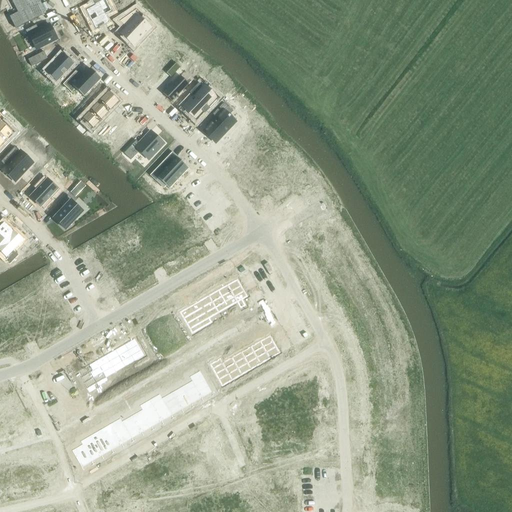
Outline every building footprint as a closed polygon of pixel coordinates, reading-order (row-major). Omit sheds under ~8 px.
[(16,0),(22,10),(9,17),(15,29),(42,15),(38,7),(42,5),(38,0),(16,0)] [(94,5),(85,10),(95,29),(108,22),(105,15),(111,12),(104,0),(91,0),(94,5)] [(137,16),(120,34),(132,46),(149,28),(137,16)] [(36,25),(25,31),(28,36),(35,49),(56,39),(50,25),(38,31),(36,25)] [(154,51),(137,69),(150,82),(167,64),(154,51)] [(41,53),(26,61),(29,68),(45,60),(41,53)] [(63,54),(45,72),(56,83),(73,64),(63,54)] [(175,64),(166,74),(170,78),(180,68),(175,64)] [(75,72),(63,84),(69,90),(73,86),(84,97),(102,79),(90,68),(81,78),(75,72)] [(167,89),(162,94),(171,102),(176,97),(188,85),(179,76),(167,89)] [(193,98),(183,108),(196,120),(216,100),(203,87),(202,88),(198,84),(189,93),(193,98)] [(108,92),(80,120),(91,131),(118,102),(108,92)] [(223,111),(206,129),(218,141),(235,123),(223,111)] [(115,120),(108,128),(121,141),(127,135),(128,137),(135,130),(133,129),(139,122),(136,119),(136,118),(135,118),(131,115),(132,114),(131,114),(130,113),(119,124),(115,120)] [(0,146),(12,134),(0,121),(0,120),(3,117),(0,114),(0,146)] [(150,132),(135,148),(148,160),(163,144),(150,132)] [(241,137),(225,153),(236,164),(241,159),(242,160),(247,154),(247,153),(252,147),(241,137)] [(11,161),(2,171),(15,183),(33,164),(20,152),(19,153),(14,148),(7,157),(11,161)] [(172,152),(150,175),(157,182),(159,179),(169,189),(189,168),(172,152)] [(252,170),(245,178),(256,189),(262,183),(262,184),(269,177),(269,176),(275,169),(263,158),(258,153),(247,165),(252,170)] [(50,162),(43,170),(48,176),(56,168),(50,162)] [(36,191),(30,197),(43,210),(52,201),(49,198),(57,189),(43,177),(33,188),(36,191)] [(63,209),(53,219),(65,230),(82,212),(71,202),(73,201),(68,196),(59,205),(63,209)] [(185,202),(179,207),(187,217),(193,212),(185,202)] [(190,219),(180,225),(190,241),(199,235),(190,219)] [(3,223),(0,226),(0,244),(13,231),(13,230),(12,231),(3,223)] [(180,225),(171,230),(180,246),(190,241),(180,225)] [(143,227),(137,231),(144,242),(150,238),(143,227)] [(318,231),(312,234),(322,251),(340,241),(332,228),(320,234),(318,231)] [(171,230),(161,236),(170,252),(180,246),(171,230)] [(13,231),(0,244),(0,255),(9,264),(18,255),(13,251),(23,240),(13,231)] [(137,231),(130,234),(137,246),(144,242),(137,231)] [(161,236),(151,241),(161,257),(170,252),(161,236)] [(139,248),(130,254),(139,270),(149,264),(139,248)] [(350,250),(332,261),(338,272),(357,261),(350,250)] [(130,254),(120,260),(129,276),(139,270),(130,254)] [(90,258),(83,262),(90,273),(97,269),(90,258)] [(117,261),(107,267),(117,283),(127,277),(117,261)] [(357,261),(338,272),(345,283),(363,272),(357,261)] [(306,263),(297,268),(299,273),(308,268),(306,263)] [(107,267),(97,272),(107,289),(117,283),(107,267)] [(308,268),(299,273),(302,277),(311,272),(308,268)] [(237,280),(227,285),(237,302),(247,297),(237,280)] [(227,285),(218,291),(228,308),(237,302),(227,285)] [(218,291),(208,296),(218,313),(228,308),(218,291)] [(208,296),(199,302),(209,319),(218,313),(208,296)] [(377,297),(359,308),(365,319),(383,308),(377,297)] [(51,298),(41,304),(50,320),(61,314),(51,298)] [(199,302),(189,307),(199,324),(209,319),(199,302)] [(41,304),(30,310),(40,326),(50,320),(41,304)] [(330,305),(321,310),(323,315),(332,310),(330,305)] [(189,307),(179,313),(189,330),(199,324),(189,307)] [(383,308),(365,319),(371,330),(390,319),(383,308)] [(332,310),(323,315),(326,319),(335,314),(332,310)] [(12,321),(1,325),(7,343),(18,339),(12,321)] [(270,336),(260,342),(269,359),(279,353),(270,336)] [(134,339),(124,345),(134,362),(144,356),(134,339)] [(394,341),(373,348),(377,362),(392,358),(393,361),(399,359),(394,341)] [(260,342),(250,347),(260,364),(269,359),(260,342)] [(124,345),(115,350),(125,367),(134,362),(124,345)] [(250,347),(241,353),(251,370),(260,364),(250,347)] [(353,347),(343,350),(345,355),(354,351),(353,347)] [(115,350),(105,356),(115,373),(125,367),(115,350)] [(354,351),(345,355),(347,360),(356,356),(354,351)] [(241,353),(231,358),(241,375),(251,370),(241,353)] [(105,356),(96,361),(106,378),(115,373),(105,356)] [(231,358),(222,363),(232,381),(241,375),(231,358)] [(96,361),(86,367),(96,384),(106,378),(96,361)] [(222,363),(212,369),(222,386),(232,381),(222,363)] [(86,367),(77,372),(86,389),(96,384),(86,367)] [(202,375),(191,381),(201,398),(211,392),(202,375)] [(401,375),(377,376),(378,388),(401,387),(401,375)] [(191,381),(181,387),(191,404),(201,398),(191,381)] [(181,387),(171,393),(181,410),(191,404),(181,387)] [(378,399),(377,399),(377,400),(402,399),(401,387),(378,388),(378,399)] [(171,393),(161,398),(171,415),(181,410),(171,393)] [(161,398),(151,404),(161,421),(171,415),(161,398)] [(402,399),(377,400),(378,411),(401,410),(401,399),(402,399)] [(21,400),(11,403),(16,421),(30,417),(27,408),(24,409),(21,400)] [(11,403),(1,405),(6,423),(16,421),(11,403)] [(151,404),(141,410),(151,427),(161,421),(151,404)] [(141,410),(131,416),(141,433),(151,427),(141,410)] [(401,410),(378,411),(378,422),(403,421),(402,421),(401,410)] [(131,416),(121,421),(131,439),(141,433),(131,416)] [(121,421),(111,427),(121,444),(131,439),(121,421)] [(403,421),(378,422),(378,423),(379,423),(380,434),(403,433),(403,421)] [(111,427),(101,433),(111,450),(121,444),(111,427)] [(101,433),(91,439),(101,456),(111,450),(101,433)] [(403,433),(380,434),(380,446),(404,445),(403,433)] [(91,439),(81,445),(91,462),(101,456),(91,439)] [(81,445),(71,451),(81,468),(91,462),(81,445)] [(381,469),(380,469),(380,470),(405,469),(404,457),(381,458),(381,469)] [(55,465),(40,469),(45,487),(56,484),(54,475),(57,474),(55,465)] [(40,469),(29,472),(34,490),(45,487),(40,469)] [(405,469),(380,470),(381,481),(405,480),(404,469),(405,469)] [(29,472),(18,474),(23,492),(34,490),(29,472)] [(18,474),(7,477),(11,495),(23,492),(18,474)] [(7,477),(0,478),(0,496),(0,498),(11,495),(7,477)] [(405,480),(381,481),(381,492),(406,491),(405,491),(405,480)] [(291,482),(279,484),(283,506),(284,506),(283,504),(288,503),(289,505),(295,504),(291,482)] [(279,484),(268,486),(272,509),(273,509),(272,506),(277,505),(278,508),(283,506),(279,484)] [(268,486),(257,488),(261,511),(262,511),(261,508),(266,507),(266,510),(272,509),(268,486)] [(257,488),(246,491),(249,511),(250,511),(250,510),(255,509),(255,511),(261,511),(257,488)] [(249,511),(246,491),(234,493),(237,511),(241,511),(244,511),(243,511),(249,511)] [(406,491),(381,492),(381,493),(382,493),(383,504),(407,503),(406,491)] [(209,511),(204,500),(193,505),(196,511),(209,511)]
